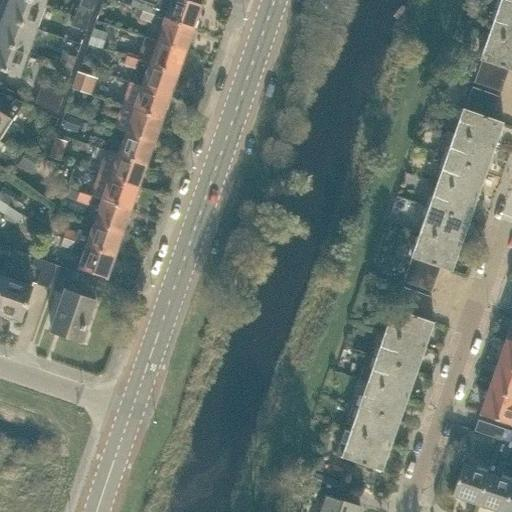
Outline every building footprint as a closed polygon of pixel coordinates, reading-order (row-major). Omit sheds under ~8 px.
[(37,28),(45,4),(32,0),(9,0),(4,16),(37,28)] [(189,0),(157,0),(156,5),(141,0),(132,0),(130,6),(142,10),(154,14),(165,18),(194,28),(202,4),(189,0)] [(511,14),(511,0),(500,0),(498,9),(511,14)] [(76,15),(89,20),(93,9),(79,4),(76,15)] [(511,41),(511,14),(498,9),(489,34),(511,41)] [(151,21),(154,14),(142,10),(140,17),(151,21)] [(86,30),(89,20),(76,15),(72,25),(86,30)] [(0,41),(28,51),(37,28),(4,16),(0,27),(0,41)] [(186,50),(194,28),(165,18),(157,40),(186,50)] [(103,47),(108,32),(94,27),(88,42),(103,47)] [(511,69),(511,41),(489,34),(480,59),(482,60),(509,69),(511,69)] [(178,73),(186,50),(157,40),(146,36),(138,59),(150,63),(178,73)] [(0,68),(20,75),(28,51),(0,41),(0,68)] [(59,62),(73,67),(77,56),(63,51),(59,62)] [(136,67),(138,59),(127,55),(124,63),(136,67)] [(505,79),(509,69),(482,60),(479,70),(505,79)] [(70,77),(73,67),(59,62),(56,72),(70,77)] [(178,73),(150,63),(146,73),(137,70),(133,83),(142,86),(170,96),(178,73)] [(92,94),(98,77),(78,70),(72,87),(92,94)] [(501,91),(505,79),(479,70),(475,82),(501,91)] [(170,96),(142,86),(133,83),(130,82),(123,104),(162,118),(170,96)] [(58,111),(61,100),(65,91),(42,83),(36,101),(58,111)] [(495,107),(499,96),(473,87),(469,98),(495,107)] [(0,138),(24,102),(0,91),(0,138)] [(492,118),(495,107),(469,98),(465,109),(492,118)] [(155,141),(162,118),(123,104),(115,127),(126,131),(155,141)] [(492,118),(465,109),(463,108),(454,133),(495,147),(504,122),(492,118)] [(78,130),(81,118),(68,114),(64,126),(78,130)] [(147,164),(155,141),(126,131),(118,154),(147,164)] [(486,172),(495,147),(454,133),(446,158),(486,172)] [(62,159),(68,140),(56,136),(50,155),(62,159)] [(36,159),(39,155),(29,149),(25,155),(35,161),(36,159)] [(147,164),(118,154),(107,150),(99,173),(110,176),(139,186),(147,164)] [(37,159),(36,159),(35,161),(25,155),(19,163),(30,170),(37,159)] [(478,196),(486,172),(446,158),(437,182),(478,196)] [(139,186),(110,176),(99,173),(92,195),(103,199),(131,209),(139,186)] [(469,221),(478,196),(437,182),(429,207),(469,221)] [(0,193),(0,199),(8,205),(13,197),(2,190),(0,193)] [(89,203),(91,195),(80,191),(77,199),(89,203)] [(8,205),(0,199),(0,210),(3,212),(3,213),(17,222),(23,214),(8,205)] [(123,232),(131,209),(103,199),(95,222),(123,232)] [(461,245),(469,221),(429,207),(420,231),(461,245)] [(123,232),(95,222),(91,231),(80,227),(78,233),(76,240),(75,241),(87,245),(115,255),(123,232)] [(64,236),(76,240),(78,233),(67,229),(64,236)] [(452,270),(461,245),(420,231),(412,256),(414,257),(440,266),(452,270)] [(73,249),(75,241),(76,240),(64,236),(61,245),(73,249)] [(107,278),(115,255),(87,245),(79,268),(107,278)] [(58,265),(42,259),(35,257),(32,265),(42,269),(37,283),(50,288),(58,265)] [(436,279),(440,266),(414,257),(409,270),(436,279)] [(80,272),(68,268),(58,265),(50,288),(60,291),(66,276),(77,280),(80,272)] [(431,291),(436,279),(409,270),(405,282),(431,291)] [(0,312),(20,320),(32,286),(4,276),(0,287),(0,312)] [(426,307),(430,295),(404,286),(399,298),(426,307)] [(85,329),(95,299),(65,289),(51,330),(78,340),(82,328),(85,329)] [(422,317),(426,307),(399,298),(396,309),(422,317)] [(422,317),(396,309),(394,308),(385,333),(425,347),(434,322),(422,317)] [(417,371),(425,347),(385,333),(376,357),(417,371)] [(511,368),(511,340),(506,339),(498,363),(511,368)] [(408,396),(417,371),(376,357),(368,382),(408,396)] [(511,395),(511,368),(498,363),(489,388),(511,395)] [(400,421),(408,396),(368,382),(359,407),(400,421)] [(511,424),(511,422),(511,395),(489,388),(480,413),(511,424)] [(391,445),(400,421),(359,407),(351,431),(391,445)] [(501,439),(505,428),(478,419),(474,430),(501,439)] [(382,470),(391,445),(351,431),(342,456),(382,470)] [(489,473),(464,464),(463,464),(452,494),(478,503),(489,473)] [(502,511),(511,484),(511,480),(489,473),(478,503),(502,511)] [(340,499),(344,487),(313,476),(306,494),(308,495),(302,511),(358,511),(360,506),(340,499)] [(511,511),(511,484),(502,511),(511,511)]
